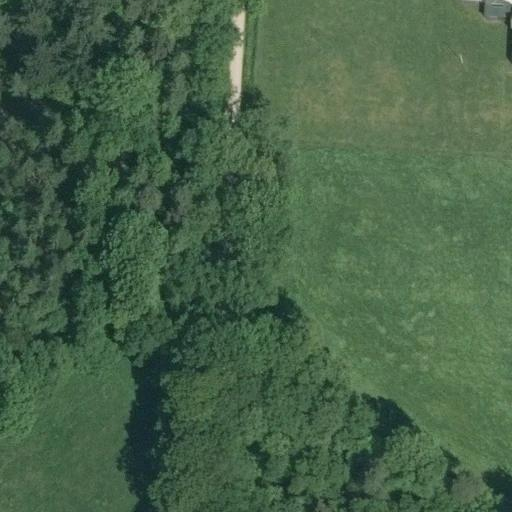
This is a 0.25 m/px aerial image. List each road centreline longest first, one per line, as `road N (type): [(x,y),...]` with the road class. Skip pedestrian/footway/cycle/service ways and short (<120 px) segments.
road 1 (track): [(230,0),(208,333)]
road 2 (track): [(208,333),(206,511)]
